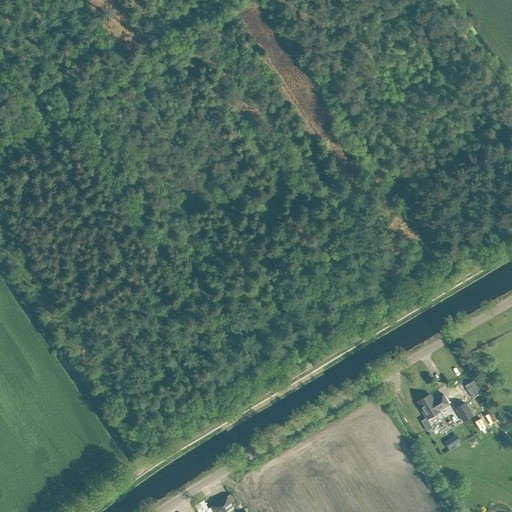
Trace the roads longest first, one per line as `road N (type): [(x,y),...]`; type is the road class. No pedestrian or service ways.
road 1 (track): [(83,511),(145,466),(511,246)]
road 2 (unclassified): [(158,511),(511,299)]
